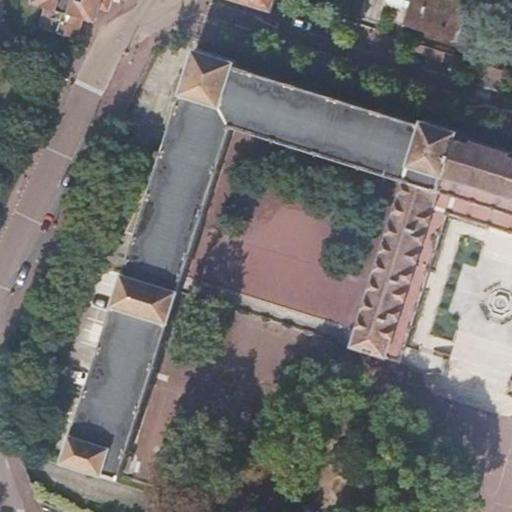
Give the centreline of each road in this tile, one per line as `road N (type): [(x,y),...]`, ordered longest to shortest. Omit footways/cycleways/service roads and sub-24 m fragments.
road 1 (residential): [(170,3),(511,115)]
road 2 (residential): [(170,3),(108,69),(8,246),(0,292)]
